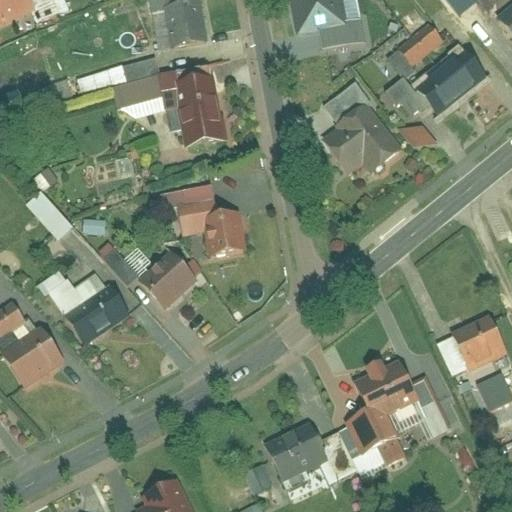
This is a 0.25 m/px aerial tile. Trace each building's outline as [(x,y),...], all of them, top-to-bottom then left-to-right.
[(0,0),(0,22),(22,13),(27,25),(54,13),(48,0),(0,0)] [(342,0),(292,0),(299,43),(348,36),(342,0)] [(204,52),(196,3),(163,8),(172,58),(204,52)] [(511,11),(499,23),(511,38),(511,11)] [(431,29),(396,56),(410,74),(445,47),(431,29)] [(424,132),(487,81),(466,55),(421,92),(412,80),(394,95),(424,132)] [(121,74),(77,87),(81,100),(125,87),(121,74)] [(407,151),(400,142),(359,86),(332,106),(347,127),(328,141),(351,172),(368,159),(377,172),(407,151)] [(218,152),(208,91),(166,98),(165,87),(156,88),(116,94),(120,120),(165,113),(170,144),(189,141),(191,156),(218,152)] [(211,194),(158,200),(163,246),(204,241),(208,267),(247,263),(242,215),(214,219),(211,194)] [(39,199),(24,213),(56,249),(71,235),(39,199)] [(166,310),(202,277),(174,247),(138,280),(166,310)] [(68,275),(46,291),(84,346),(124,317),(106,291),(88,303),(68,275)] [(0,327),(0,330),(30,376),(58,358),(46,341),(43,335),(41,337),(24,311),(0,327)] [(496,322),(459,342),(472,368),(510,348),(496,322)] [(371,406),(348,416),(366,454),(403,436),(398,424),(417,415),(427,435),(463,418),(449,389),(420,403),(401,364),(360,384),(371,406)] [(511,399),(511,392),(504,379),(482,391),(493,411),(511,399)] [(267,452),(285,485),(330,462),(312,428),(267,452)] [(243,479),(256,500),(273,489),(259,469),(243,479)] [(150,501),(153,509),(146,511),(184,511),(174,489),(150,501)]
